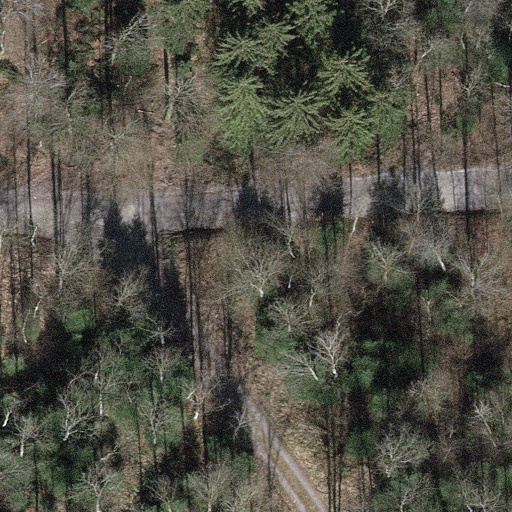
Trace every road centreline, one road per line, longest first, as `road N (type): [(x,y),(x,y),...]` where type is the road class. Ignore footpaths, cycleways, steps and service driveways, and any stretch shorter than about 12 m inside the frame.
road 1 (track): [(511,192),(442,187),(87,210)]
road 2 (track): [(87,210),(258,416),(324,511)]
